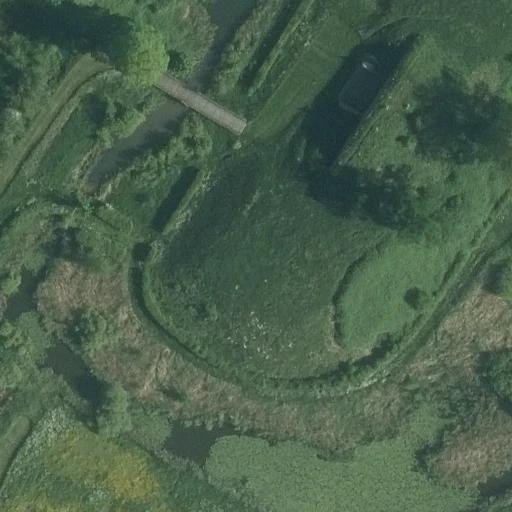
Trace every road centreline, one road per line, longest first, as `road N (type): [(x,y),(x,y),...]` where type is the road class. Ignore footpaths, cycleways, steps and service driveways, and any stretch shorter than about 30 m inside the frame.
road 1 (track): [(0,201),(110,49),(160,80)]
road 2 (track): [(0,223),(21,201),(52,197),(154,259)]
